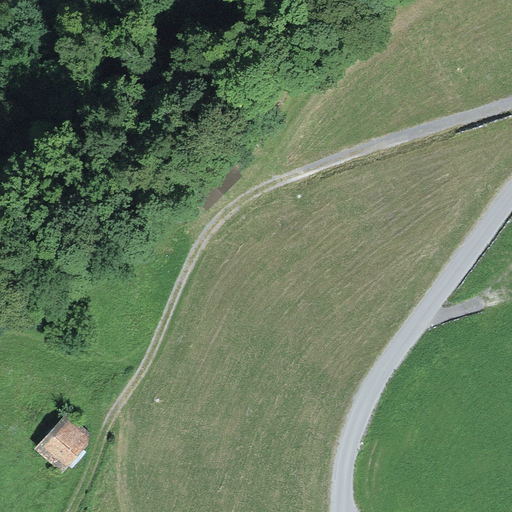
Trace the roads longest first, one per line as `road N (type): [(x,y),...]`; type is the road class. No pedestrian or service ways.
road 1 (track): [(72,511),(105,421),(152,347),(195,247),(248,193),(322,164)]
road 2 (track): [(511,190),(359,411),(336,485),(337,511)]
road 3 (trunk): [(216,0),(0,160)]
road 4 (track): [(511,106),(322,164)]
